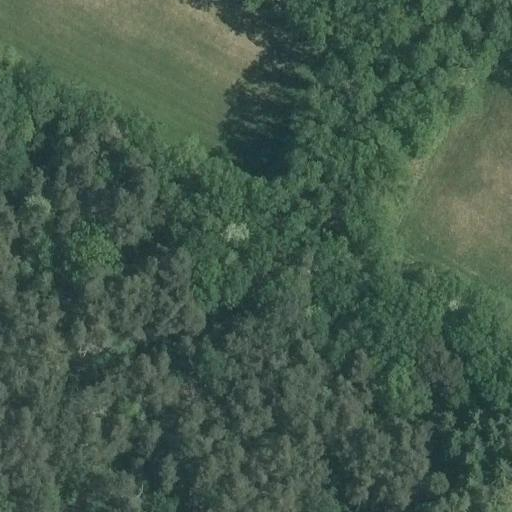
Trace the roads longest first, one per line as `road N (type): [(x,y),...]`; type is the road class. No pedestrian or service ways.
road 1 (track): [(248,279),(0,144)]
road 2 (track): [(335,60),(442,42),(493,59)]
